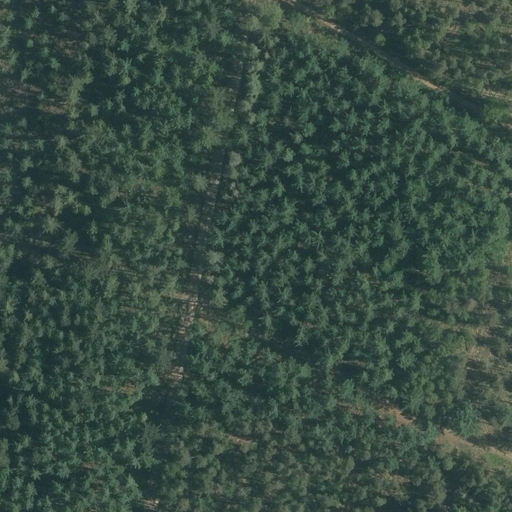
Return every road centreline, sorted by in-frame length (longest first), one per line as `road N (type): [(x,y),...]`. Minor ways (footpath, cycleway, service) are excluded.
road 1 (track): [(0,235),(190,292),(194,302),(511,459)]
road 2 (track): [(248,0),(149,511)]
road 3 (track): [(273,0),(511,129)]
